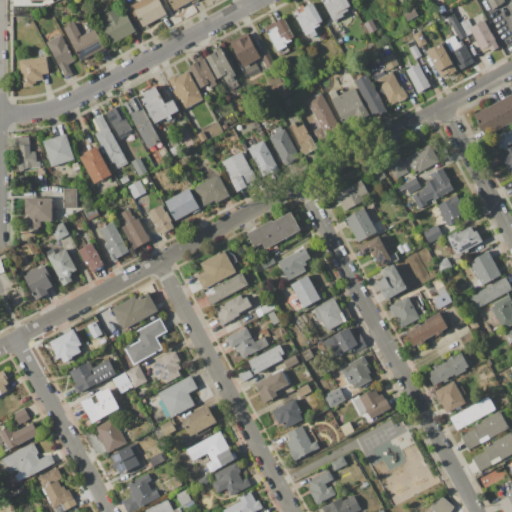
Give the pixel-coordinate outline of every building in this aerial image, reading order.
[(132,5),(140,0),(158,0),(160,2),(161,1),(168,13),(144,26),(132,5)] [(169,0),(197,0),(192,3),(191,1),(175,10),(169,0)] [(322,0),(347,0),(351,6),(347,8),(349,11),(343,13),(345,16),(342,17),(343,19),(341,20),(347,31),(337,37),(328,22),(333,19),(322,0)] [(487,0),(504,0),(505,1),(502,2),(503,3),(492,9),(487,0)] [(293,12),(300,8),(299,6),(302,4),(304,6),(312,2),(323,21),(319,23),(320,25),(314,28),(317,35),(310,39),(308,35),(306,36),(293,12)] [(112,44),(97,18),(121,5),(137,32),(129,37),(128,35),(112,44)] [(442,5),(446,11),(439,15),(436,8),(442,5)] [(403,12),(413,6),(418,15),(407,20),(403,12)] [(460,23),(467,35),(459,39),(452,25),(449,26),(447,22),(450,21),(447,16),(455,12),(460,23)] [(264,27),(276,21),(277,22),(284,18),(294,37),(291,39),(292,41),(286,44),(287,46),(277,52),(264,27)] [(470,28),(472,26),(468,18),(460,23),(467,35),(472,32),(470,28)] [(363,23),(371,19),(377,29),(369,34),(363,23)] [(470,28),(472,26),(484,20),(499,46),(491,50),(489,46),(482,50),(472,32),(470,28)] [(63,28),(75,22),(82,35),(94,29),(105,47),(81,60),(63,28)] [(412,35),(420,30),(426,43),(418,47),(412,35)] [(230,41),(247,32),(261,57),(255,60),(261,72),(249,78),(240,61),(239,61),(233,50),(234,50),(230,41)] [(46,42),(61,34),(75,60),(68,64),(73,74),(65,78),(46,42)] [(445,40),(454,35),(460,46),(464,44),(467,50),(469,49),(471,52),(469,53),(471,57),(468,59),(471,64),(460,69),(445,40)] [(427,51),(441,43),(457,71),(448,75),(447,73),(441,76),(427,51)] [(409,48),(416,45),(421,55),(415,59),(409,48)] [(206,57),(217,50),(216,47),(219,46),(220,48),(221,48),(236,75),(233,77),(234,79),(230,81),(229,79),(226,81),(223,76),(217,79),(206,57)] [(381,59),(392,52),(398,64),(387,70),(381,59)] [(262,57),(270,53),(275,64),(268,68),(262,57)] [(189,66),(198,61),(197,58),(202,55),(203,58),(204,58),(218,84),(211,87),(209,83),(200,88),(189,66)] [(20,61),(47,56),(50,73),(43,74),(44,79),(37,81),(37,83),(33,84),(33,85),(24,87),(20,61)] [(406,71),(418,64),(430,86),(418,93),(406,71)] [(168,78),(176,74),(177,76),(188,70),(203,99),(184,109),(177,96),(176,97),(172,90),(174,90),(168,78)] [(374,73),(376,72),(377,74),(383,71),(385,75),(392,71),(400,87),(402,86),(408,97),(399,102),(398,101),(391,105),(374,73)] [(354,80),(367,73),(377,92),(378,92),(382,100),(381,101),(387,112),(380,116),(378,112),(373,115),(354,80)] [(141,99),(145,97),(143,93),(156,86),(165,104),(174,99),(179,110),(170,115),(172,118),(167,121),(165,117),(154,123),(151,118),(150,118),(148,113),(149,113),(141,99)] [(328,92),(333,89),(334,91),(335,90),(338,95),(354,87),(371,118),(348,130),(331,99),(332,98),(328,92)] [(279,92),(285,89),(289,95),(283,98),(279,92)] [(306,100),(321,92),(338,124),(323,132),(306,100)] [(475,114),(511,93),(511,123),(487,137),(475,114)] [(137,96),(161,142),(146,150),(134,127),(136,126),(124,103),(137,96)] [(119,106),(133,132),(119,139),(106,113),(119,106)] [(94,134),(100,131),(93,119),(102,114),(127,163),(117,168),(114,162),(110,164),(94,134)] [(290,127),(295,124),(297,127),(304,123),(317,148),(305,154),(290,127)] [(266,130),(275,125),(276,128),(280,126),(282,129),(284,128),(300,158),(285,166),(269,137),(270,136),(266,130)] [(490,139),(511,127),(511,142),(507,145),(508,146),(503,149),(502,148),(496,151),(490,139)] [(197,134),(203,130),(207,139),(201,142),(197,134)] [(43,141),(67,133),(75,159),(51,166),(43,141)] [(29,137),(29,143),(39,143),(39,149),(42,148),(43,166),(40,166),(40,167),(26,168),(26,170),(19,170),(19,166),(15,166),(14,137),(29,137)] [(248,148),(263,140),(279,170),(264,178),(248,148)] [(406,157),(432,143),(441,160),(415,174),(406,157)] [(169,149),(178,144),(182,151),(173,155),(169,149)] [(79,157),(84,154),(83,152),(96,145),(111,174),(93,184),(79,157)] [(496,154),(511,145),(511,172),(511,171),(509,172),(504,163),(501,165),(496,154)] [(221,162),(241,151),(251,170),(253,169),(258,178),(247,184),(249,187),(245,189),(241,191),(240,190),(237,192),(221,162)] [(399,155),(408,172),(395,179),(386,162),(399,155)] [(71,165),(77,162),(80,169),(74,171),(71,165)] [(386,177),(376,182),(370,171),(380,166),(386,177)] [(412,196),(423,190),(422,188),(427,185),(425,182),(432,178),(430,174),(442,168),(454,190),(446,194),(445,194),(441,196),(442,196),(435,200),(433,197),(425,201),(427,204),(419,208),(412,196)] [(194,188),(219,174),(230,195),(216,203),(214,200),(204,206),(194,188)] [(119,179),(127,176),(130,182),(123,186),(119,179)] [(404,184),(415,177),(421,187),(409,193),(404,184)] [(127,187),(140,180),(146,192),(134,199),(127,187)] [(335,195),(354,184),(361,180),(370,197),(345,211),(340,202),(339,203),(335,195)] [(63,188),(77,188),(77,208),(64,208),(63,188)] [(165,201),(189,188),(200,207),(175,221),(165,201)] [(437,206),(457,195),(466,212),(460,216),(461,219),(447,227),(444,221),(445,221),(437,206)] [(26,197),(52,197),(52,221),(40,221),(40,227),(39,227),(39,230),(28,229),(28,210),(26,210),(26,197)] [(82,209),(93,203),(99,214),(88,220),(82,209)] [(147,213),(151,211),(150,210),(158,206),(159,207),(162,205),(166,212),(167,211),(172,221),(171,222),(174,227),(162,233),(161,232),(158,234),(154,227),(155,226),(147,213)] [(129,208),(135,220),(139,218),(150,239),(133,249),(121,227),(124,225),(120,218),(123,217),(120,212),(129,208)] [(345,218),(364,208),(377,232),(358,242),(345,218)] [(246,234),(272,219),(273,221),(291,212),(301,230),(265,249),(261,243),(254,247),(246,234)] [(50,229),(63,222),(69,234),(57,241),(50,229)] [(99,229),(113,222),(129,251),(112,260),(104,245),(107,243),(99,229)] [(424,232),(437,224),(442,234),(429,241),(424,232)] [(447,236),(457,231),(458,233),(471,226),(474,231),(477,230),(483,241),(468,249),(469,251),(465,253),(464,251),(458,255),(447,236)] [(357,247),(379,235),(386,250),(392,247),(398,259),(392,263),(392,262),(383,266),(379,259),(377,261),(375,257),(374,258),(370,251),(361,256),(357,247)] [(78,250),(92,242),(103,264),(100,266),(101,268),(93,272),(88,263),(86,264),(78,250)] [(45,252),(53,247),(56,254),(66,249),(77,269),(71,272),(70,276),(72,280),(63,285),(45,252)] [(276,262),(304,247),(310,257),(305,260),(307,264),(303,266),(305,271),(287,281),(276,262)] [(200,263),(226,249),(235,255),(238,261),(233,264),(237,272),(204,290),(203,288),(192,294),(187,285),(198,279),(197,277),(205,273),(200,263)] [(469,261),(490,250),(494,257),(492,258),(501,275),(482,285),(469,261)] [(447,256),(453,268),(441,275),(435,263),(447,256)] [(45,265),(51,277),(49,279),(53,286),(47,289),(49,294),(37,300),(23,274),(41,264),(42,266),(45,265)] [(376,282),(385,277),(381,271),(393,264),(407,288),(385,300),(376,282)] [(213,288),(242,273),(250,286),(212,307),(206,297),(216,292),(213,288)] [(291,284),(308,275),(321,299),(304,308),(303,307),(297,310),(289,295),(295,292),(291,284)] [(469,297),(486,287),(486,286),(491,283),(492,284),(505,277),(511,289),(475,309),(469,297)] [(432,282),(440,278),(444,286),(436,290),(432,282)] [(432,299),(447,291),(452,301),(438,309),(432,299)] [(112,308),(135,296),(137,299),(148,292),(158,311),(123,330),(112,308)] [(214,309),(241,294),(243,299),(247,297),(254,309),(222,326),(219,319),(220,319),(214,309)] [(493,304),(509,294),(511,298),(511,303),(511,304),(511,306),(511,324),(503,330),(490,308),(494,305),(493,304)] [(389,307),(391,306),(391,305),(408,296),(420,318),(400,328),(389,307)] [(315,308),(333,297),(339,308),(344,305),(351,317),(327,331),(322,321),(320,323),(314,313),(317,311),(315,308)] [(255,310),(272,301),(275,308),(259,317),(255,310)] [(268,314),(274,311),(283,327),(278,330),(275,324),(274,325),(268,314)] [(405,333),(427,322),(425,319),(439,312),(447,327),(442,330),(443,332),(437,336),(436,333),(423,340),(425,342),(419,346),(418,343),(412,346),(405,333)] [(125,348),(139,341),(134,332),(160,318),(167,331),(156,337),(163,349),(134,365),(125,348)] [(226,338),(247,327),(255,341),(264,336),(269,344),(243,359),(239,351),(237,352),(234,346),(232,347),(226,338)] [(323,341),(348,327),(353,337),(360,334),(367,346),(359,350),(356,345),(332,358),(323,341)] [(52,342),(73,331),(80,344),(77,346),(79,351),(71,355),(72,357),(65,361),(62,356),(56,360),(55,357),(56,356),(54,353),(57,351),(52,342)] [(459,338),(470,332),(476,343),(465,349),(459,338)] [(108,337),(113,334),(116,339),(111,342),(108,337)] [(97,339),(103,335),(108,343),(102,347),(97,339)] [(248,361),(280,344),(285,353),(281,355),(283,358),(255,374),(248,361)] [(301,352),(309,347),(314,356),(306,361),(301,352)] [(155,362),(176,351),(181,360),(178,362),(181,368),(178,370),(181,375),(166,383),(163,377),(159,379),(156,374),(154,375),(152,371),(154,370),(152,367),(156,365),(155,362)] [(283,361),(295,354),(299,362),(287,368),(283,361)] [(426,372),(432,369),(431,367),(437,364),(438,366),(449,360),(448,358),(454,355),(455,357),(461,354),(468,367),(459,372),(460,374),(454,377),(453,375),(447,378),(449,380),(443,383),(442,380),(433,385),(426,372)] [(340,368),(363,355),(368,364),(366,365),(371,373),(368,374),(371,379),(354,388),(352,385),(350,386),(349,384),(347,385),(342,376),(343,375),(340,368)] [(70,372),(90,361),(93,367),(108,359),(116,374),(81,393),(70,372)] [(489,359),(492,365),(487,367),(484,362),(489,359)] [(125,371),(138,364),(147,381),(134,388),(134,387),(125,371)] [(238,374),(249,368),(253,376),(242,382),(238,374)] [(0,371),(4,369),(9,379),(7,380),(9,383),(5,386),(7,390),(0,394),(0,371)] [(255,384),(269,377),(268,375),(271,373),(272,375),(282,370),(289,384),(275,391),(278,396),(265,403),(255,384)] [(134,387),(125,371),(111,379),(120,394),(134,387)] [(158,393),(191,375),(198,388),(189,393),(195,405),(172,418),(170,415),(166,418),(157,401),(161,399),(158,393)] [(435,391),(454,381),(466,402),(446,413),(435,391)] [(296,390),(308,384),(312,391),(300,397),(296,390)] [(324,396),(339,387),(346,399),(330,408),(324,396)] [(80,402),(90,396),(91,397),(95,394),(101,390),(102,391),(109,388),(120,408),(113,412),(113,414),(110,415),(109,414),(92,424),(80,402)] [(353,401),(375,388),(378,395),(382,393),(385,399),(386,398),(391,407),(371,419),(367,411),(360,414),(353,401)] [(139,393),(144,390),(147,395),(141,398),(139,393)] [(450,417),(489,396),(496,409),(457,430),(450,417)] [(272,411),(294,399),(302,412),(300,413),(303,419),(286,429),(282,422),(279,423),(272,411)] [(131,405),(139,401),(147,416),(139,420),(131,405)] [(181,418),(207,404),(217,421),(191,436),(181,418)] [(13,414),(24,407),(30,418),(19,425),(13,414)] [(462,436),(474,429),(472,426),(500,411),(509,428),(469,449),(462,436)] [(95,427),(113,417),(127,442),(107,453),(101,441),(100,442),(96,436),(99,434),(95,427)] [(155,428),(171,419),(177,431),(161,439),(155,428)] [(339,426),(348,421),(354,431),(344,436),(339,426)] [(0,432),(0,430),(9,426),(12,430),(17,428),(18,430),(32,422),(38,434),(9,450),(0,432)] [(302,425),(312,443),(316,441),(319,447),(294,461),(289,452),(291,451),(286,441),(290,439),(287,433),(302,425)] [(220,431),(230,449),(232,448),(237,458),(211,472),(206,464),(212,461),(207,452),(193,460),(187,449),(220,431)] [(473,458),(486,451),(484,448),(492,444),(491,443),(511,432),(511,453),(480,471),(473,458)] [(2,459),(33,442),(38,452),(36,454),(39,459),(50,453),(55,463),(28,477),(27,476),(17,481),(14,475),(19,473),(17,470),(10,474),(2,459)] [(112,456),(126,448),(136,465),(121,473),(112,456)] [(330,463),(343,455),(347,463),(334,471),(330,463)] [(214,473),(236,461),(241,470),(240,470),(239,474),(243,480),(247,477),(251,485),(231,496),(227,488),(216,493),(212,484),(218,481),(214,473)] [(480,476),(503,464),(508,475),(486,487),(480,476)] [(56,511),(38,477),(57,467),(63,478),(58,480),(61,487),(64,486),(66,490),(68,489),(76,504),(61,511),(56,511)] [(309,482),(329,471),(334,479),(325,483),(328,488),(331,486),(336,494),(323,501),(322,499),(316,503),(310,492),(311,491),(308,487),(311,485),(309,482)] [(148,473),(151,480),(147,482),(152,491),(156,489),(161,497),(131,511),(127,511),(122,501),(131,496),(129,492),(131,491),(127,484),(148,473)] [(197,480),(207,475),(210,481),(200,486),(197,480)] [(175,495),(186,489),(192,501),(182,506),(175,495)] [(225,511),(224,510),(241,500),(239,498),(251,492),(256,501),(259,500),(263,507),(253,511),(225,511)] [(496,502),(511,494),(511,511),(503,511),(502,509),(500,510),(496,502)] [(325,511),(323,508),(341,498),(343,501),(353,495),(361,509),(354,511),(325,511)] [(434,511),(429,508),(436,499),(441,497),(454,506),(449,511),(434,511)] [(146,511),(145,510),(167,499),(173,510),(179,507),(181,511),(146,511)]
